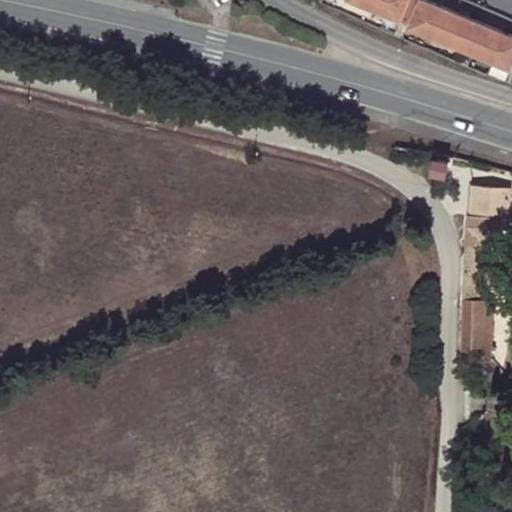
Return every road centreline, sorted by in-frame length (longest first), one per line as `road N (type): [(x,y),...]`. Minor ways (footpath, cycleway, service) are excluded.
road 1 (unclassified): [(0,68),(388,167),(432,192),(445,339),(439,511)]
road 2 (secondary): [(0,2),(214,47),(511,131)]
road 3 (unclassified): [(511,98),(366,45),(279,0)]
